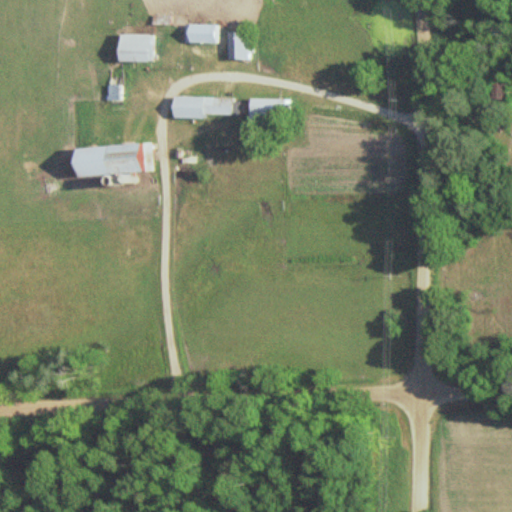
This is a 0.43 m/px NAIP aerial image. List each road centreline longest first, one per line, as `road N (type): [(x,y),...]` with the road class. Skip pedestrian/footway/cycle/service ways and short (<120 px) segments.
road 1 (residential): [(0,411),(511,392)]
road 2 (residential): [(416,511),(422,394),(414,0)]
